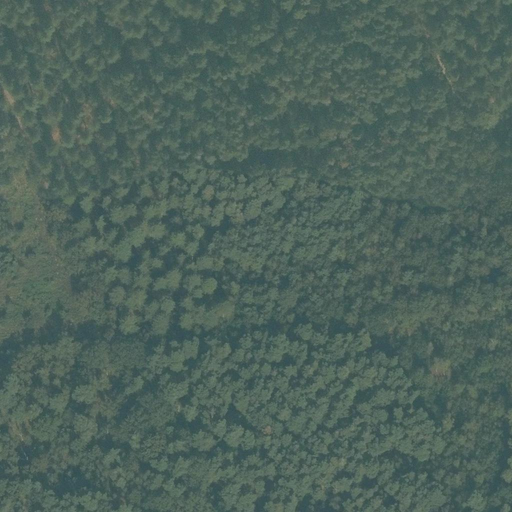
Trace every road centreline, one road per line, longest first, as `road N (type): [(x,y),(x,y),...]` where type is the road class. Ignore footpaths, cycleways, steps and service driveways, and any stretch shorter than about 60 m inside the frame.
road 1 (track): [(0,67),(122,354),(217,511)]
road 2 (track): [(122,354),(511,297)]
road 3 (track): [(416,3),(511,234)]
